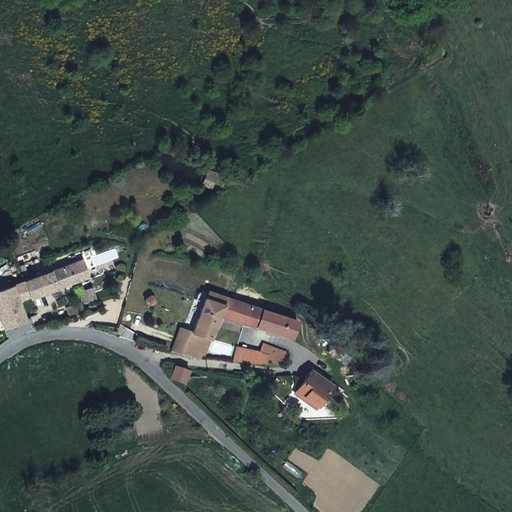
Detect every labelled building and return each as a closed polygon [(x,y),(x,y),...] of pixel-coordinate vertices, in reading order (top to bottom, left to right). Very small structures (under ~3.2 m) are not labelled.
[(214,182),(217,175),(207,170),(203,178),(214,182)] [(82,260),(58,269),(64,285),(88,276),(82,260)] [(58,269),(24,281),(31,298),(64,285),(58,269)] [(31,298),(24,281),(0,290),(0,316),(5,329),(26,321),(20,304),(22,303),(21,301),(31,298)] [(97,299),(92,287),(81,291),(85,303),(97,299)] [(297,321),(225,298),(222,306),(218,317),(292,338),(297,321)] [(222,306),(203,300),(192,333),(197,334),(210,339),(218,317),(222,306)] [(66,308),(70,318),(84,313),(81,303),(66,308)] [(197,334),(192,333),(180,328),(174,344),(180,346),(177,353),(188,357),(197,334)] [(204,355),(210,339),(197,334),(188,357),(192,358),(203,356),(204,355)] [(260,357),(267,359),(283,363),(284,360),(287,361),(289,356),(285,355),(286,352),(263,344),(262,352),(260,357)] [(264,364),(267,359),(260,357),(262,352),(237,347),(233,361),(264,364)] [(175,365),(170,379),(185,384),(189,370),(175,365)] [(296,391),(317,406),(331,385),(310,371),(296,391)] [(315,409),(317,406),(296,391),(294,394),(315,409)]
